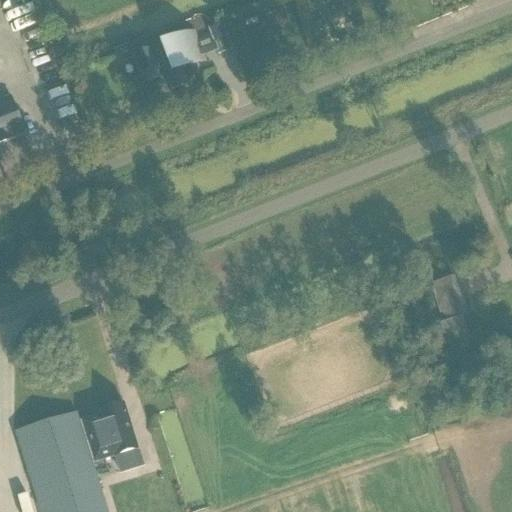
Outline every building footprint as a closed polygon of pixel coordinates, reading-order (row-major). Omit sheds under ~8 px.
[(403,0),(378,0),(391,29),(412,19),(403,0)] [(233,50),(223,24),(208,30),(217,55),(233,50)] [(179,41),(179,40),(133,57),(143,84),(165,75),(171,90),(188,84),(182,69),(189,66),(189,65),(206,58),(196,34),(179,41)] [(0,143),(25,134),(10,95),(0,99),(0,143)] [(444,319),(467,311),(455,276),(433,284),(444,319)] [(77,414),(15,433),(39,511),(106,511),(93,469),(92,464),(115,457),(116,462),(120,472),(143,465),(138,450),(124,405),(101,412),(102,416),(79,423),(77,414)]
